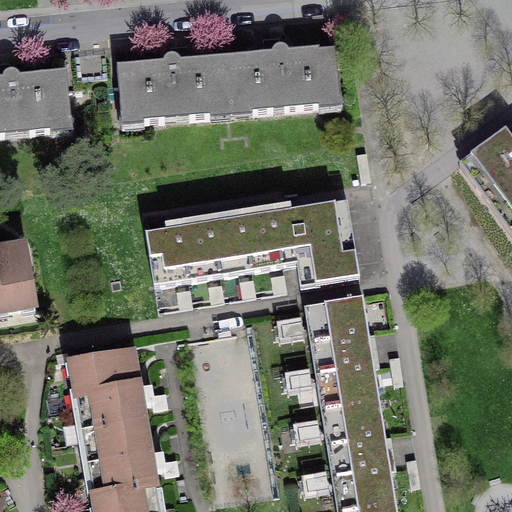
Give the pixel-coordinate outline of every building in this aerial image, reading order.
[(341,61),(113,81),(117,127),(345,107),(341,61)] [(0,136),(77,128),(72,86),(26,90),(25,84),(17,85),(9,86),(9,92),(0,92),(0,136)] [(511,145),(506,136),(460,170),(511,240),(511,145)] [(344,216),(144,248),(151,297),(295,273),(298,291),(354,282),(344,216)] [(23,258),(0,260),(0,333),(32,329),(23,258)] [(395,511),(362,301),(303,312),(335,511),(395,511)] [(304,338),(302,326),(282,329),(284,341),(304,338)] [(156,511),(129,360),(77,376),(98,511),(156,511)] [(292,392),(311,389),(310,377),(290,380),(292,392)] [(300,444),(320,441),(318,428),(298,431),(300,444)] [(309,495),(328,492),(326,480),(307,483),(309,495)]
